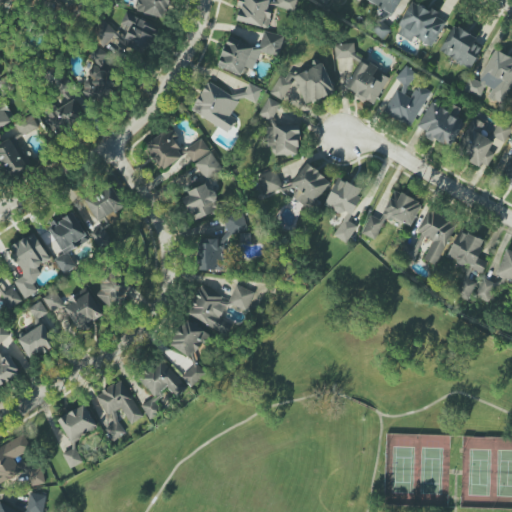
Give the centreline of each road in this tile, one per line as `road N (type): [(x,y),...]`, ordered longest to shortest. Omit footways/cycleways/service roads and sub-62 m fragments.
road 1 (residential): [(0,420),(142,328),(168,288),(167,244),(144,192),(111,148)]
road 2 (residential): [(0,213),(111,148),(174,79),(204,20),(205,0)]
road 3 (residential): [(344,133),(382,144),(511,219)]
